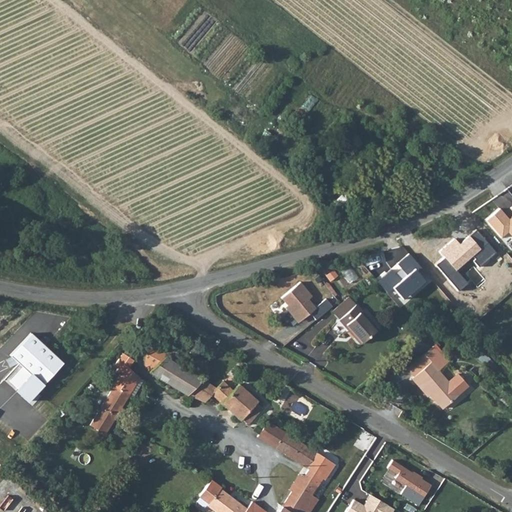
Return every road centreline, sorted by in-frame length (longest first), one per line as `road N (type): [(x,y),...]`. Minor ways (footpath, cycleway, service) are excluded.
road 1 (unclassified): [(183,287),(191,306),(214,324),(511,503)]
road 2 (tertiary): [(183,287),(396,228),(511,163)]
road 3 (residential): [(140,296),(132,332),(145,374),(176,408),(248,451),(270,511)]
road 4 (tertiary): [(0,287),(140,296)]
